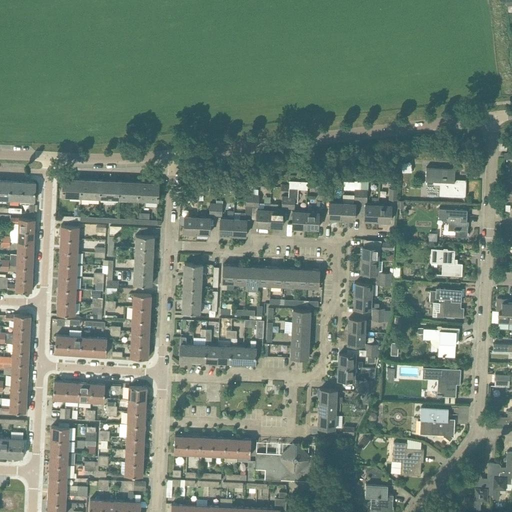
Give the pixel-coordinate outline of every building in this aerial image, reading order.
[(399,161),(399,172),(412,172),(412,161),(399,161)] [(455,179),(455,168),(426,167),(425,184),(439,184),(439,195),(465,197),(467,179),(455,179)] [(62,196),(80,196),(81,179),(63,179),(62,196)] [(81,179),(80,196),(99,197),(100,180),(81,179)] [(0,197),(10,198),(11,181),(0,180),(0,197)] [(99,197),(118,198),(119,181),(100,180),(99,197)] [(506,198),(511,198),(511,180),(504,180),(503,189),(506,189),(506,198)] [(10,198),(22,199),(23,181),(11,181),(10,198)] [(23,181),(22,199),(35,200),(36,182),(23,181)] [(119,181),(118,198),(137,199),(138,182),(119,181)] [(138,182),(137,199),(158,200),(159,183),(138,182)] [(318,198),(325,199),(325,188),(326,183),(308,182),(308,188),(319,188),(318,198)] [(299,184),(289,184),(289,191),(288,196),(288,208),(294,208),(295,203),(298,203),(299,184)] [(397,199),(398,188),(389,188),(389,199),(397,199)] [(377,220),(378,203),(379,197),(372,197),(372,203),(365,203),(365,220),(377,220)] [(341,218),(342,202),(329,201),(329,218),(341,218)] [(378,203),(377,220),(391,221),(391,204),(390,204),(390,201),(385,201),(385,204),(378,203)] [(269,225),(270,202),(264,202),(264,209),(257,208),(256,225),(269,225)] [(270,202),(269,225),(282,226),(283,210),(278,209),(278,203),(270,202)] [(342,202),(341,218),(355,219),(355,203),(342,202)] [(467,208),(439,207),(438,218),(443,218),(443,222),(448,222),(448,230),(455,230),(455,236),(467,237),(468,225),(465,224),(465,221),(467,221),(467,208)] [(306,227),(306,211),(293,210),(292,227),(306,227)] [(220,234),(233,234),(234,212),(227,211),(227,217),(221,217),(220,234)] [(306,211),(306,227),(318,228),(319,211),(306,211)] [(247,212),(234,212),(233,234),(246,235),(247,212)] [(184,232),(196,232),(197,216),(185,215),(184,232)] [(197,216),(196,232),(210,233),(211,216),(197,216)] [(19,230),(35,230),(35,218),(20,217),(20,218),(11,217),(11,222),(19,223),(19,229),(19,230)] [(96,228),(96,231),(106,232),(106,224),(88,223),(88,228),(96,228)] [(61,237),(78,238),(79,225),(61,224),(61,225),(61,237)] [(35,230),(19,230),(18,242),(34,242),(35,230)] [(135,247),(154,248),(154,247),(153,247),(154,236),(154,235),(136,235),(135,247)] [(78,251),(78,238),(61,237),(60,250),(78,251)] [(34,242),(18,242),(18,247),(18,253),(34,254),(34,242)] [(362,259),(378,260),(379,247),(362,246),(362,259)] [(154,248),(135,247),(135,259),(153,260),(153,259),(153,248),(154,248)] [(455,249),(431,248),(431,262),(442,263),(441,274),(462,275),(462,263),(457,263),(457,257),(454,257),(455,249)] [(60,250),(59,262),(77,263),(78,251),(60,250)] [(33,266),(34,254),(18,253),(11,253),(10,265),(17,265),(33,266)] [(153,260),(135,259),(134,270),(152,271),(153,260)] [(380,273),(380,278),(391,278),(391,272),(382,272),(383,260),(378,260),(362,259),(361,272),(380,273)] [(59,275),(77,276),(77,263),(59,262),(59,275)] [(184,274),(184,275),(202,276),(202,264),(203,264),(203,263),(184,262),(184,263),(184,274)] [(222,282),(234,282),(235,265),(223,264),(222,282)] [(33,266),(17,265),(17,271),(16,278),(32,278),(33,266)] [(234,282),(246,283),(247,265),(235,265),(234,282)] [(246,283),(258,283),(259,266),(247,265),(246,283)] [(258,283),(270,284),(271,266),(259,266),(258,283)] [(270,284),(283,285),(283,267),(271,266),(270,284)] [(283,285),(295,285),(296,268),(283,267),(283,285)] [(295,285),(307,286),(308,268),(296,268),(295,285)] [(320,269),(308,268),(307,286),(319,287),(320,269)] [(152,272),(152,271),(134,270),(134,271),(130,271),(130,275),(134,275),(133,283),(152,284),(152,283),(152,272)] [(59,275),(58,287),(76,288),(77,276),(59,275)] [(201,287),(202,276),(184,275),(183,286),(183,287),(201,287)] [(32,278),(16,278),(16,284),(12,284),(8,284),(7,289),(16,289),(16,290),(32,290),(32,278)] [(355,282),(355,295),(371,296),(372,282),(355,282)] [(58,301),(75,301),(76,288),(58,287),(58,301)] [(183,298),(201,299),(201,287),(183,287),(183,298)] [(455,322),(455,316),(463,317),(464,307),(459,307),(460,301),(461,301),(462,288),(436,287),(436,291),(430,290),(430,302),(433,302),(434,307),(436,309),(436,315),(447,316),(447,322),(455,322)] [(133,306),(151,307),(151,294),(134,293),(133,306)] [(371,296),(355,295),(354,308),(371,308),(371,296)] [(511,311),(511,302),(502,302),(503,298),(497,297),(496,310),(498,310),(498,322),(509,323),(509,311),(511,311)] [(201,299),(183,298),(182,299),(183,299),(182,310),(182,311),(201,312),(201,299)] [(75,314),(75,301),(58,301),(57,312),(57,313),(75,314)] [(103,303),(93,302),(92,313),(98,313),(98,318),(102,318),(103,303)] [(150,319),(151,307),(133,306),(132,318),(150,319)] [(293,308),(292,320),(310,321),(311,309),(293,308)] [(14,326),(30,326),(31,314),(15,314),(6,313),(6,319),(14,319),(14,326)] [(349,317),(348,330),(365,331),(365,318),(349,317)] [(132,318),(132,331),(150,332),(150,319),(132,318)] [(292,320),(292,332),(309,333),(310,321),(292,320)] [(30,326),(14,326),(14,332),(0,331),(0,337),(30,339),(30,326)] [(424,328),(418,328),(418,334),(423,333),(423,338),(439,339),(438,355),(455,356),(455,342),(458,342),(459,329),(424,327),(424,328)] [(206,336),(206,344),(205,360),(218,361),(219,345),(211,344),(212,329),(206,328),(206,336)] [(365,331),(348,330),(348,343),(364,344),(365,331)] [(131,344),(149,345),(150,332),(132,331),(131,344)] [(292,332),(291,345),(309,345),(309,333),(292,332)] [(68,353),(69,335),(56,334),(55,352),(56,352),(68,353)] [(68,353),(80,353),(82,336),(69,335),(68,353)] [(80,353),(93,354),(94,337),(82,336),(80,353)] [(192,360),(193,343),(186,343),(186,337),(181,336),(181,343),(180,343),(180,359),(192,360)] [(30,339),(0,337),(0,343),(5,343),(13,343),(13,350),(29,351),(30,339)] [(94,337),(93,354),(105,355),(106,355),(107,338),(94,337)] [(243,346),(243,362),(255,362),(256,339),(251,339),(251,346),(243,346)] [(193,343),(192,360),(205,360),(206,344),(193,343)] [(148,357),(149,345),(131,344),(130,357),(148,357)] [(219,345),(218,361),(230,361),(231,345),(219,345)] [(231,345),(230,361),(243,362),(243,346),(231,345)] [(308,358),(309,345),(291,345),(290,357),(308,358)] [(29,351),(13,350),(13,356),(0,355),(0,361),(28,363),(29,351)] [(339,353),(338,366),(355,367),(363,367),(363,361),(355,361),(355,354),(339,353)] [(28,363),(0,361),(0,367),(12,368),(12,374),(28,375),(28,363)] [(355,367),(338,366),(338,379),(354,380),(355,367)] [(461,368),(423,367),(422,378),(438,379),(437,394),(435,393),(435,395),(454,396),(454,384),(460,384),(461,368)] [(12,374),(11,386),(27,387),(28,375),(12,374)] [(53,398),(66,399),(67,381),(55,380),(54,380),(53,398)] [(66,399),(79,399),(80,382),(67,381),(66,399)] [(92,383),(80,382),(79,399),(91,400),(92,383)] [(92,383),(91,400),(104,401),(105,383),(104,383),(92,383)] [(128,399),(146,399),(147,387),(147,386),(129,385),(128,399)] [(27,399),(27,387),(11,386),(11,398),(27,399)] [(320,388),(320,401),(336,402),(342,403),(343,396),(336,396),(337,389),(320,388)] [(27,399),(11,398),(10,404),(2,404),(2,410),(10,410),(26,411),(27,399)] [(145,412),(146,399),(128,399),(128,411),(145,412)] [(107,401),(107,410),(117,411),(117,406),(115,405),(115,401),(107,401)] [(320,401),(319,414),(335,415),(336,402),(320,401)] [(356,410),(356,411),(365,412),(365,411),(367,411),(371,404),(356,403),(356,410)] [(448,408),(421,407),(420,421),(423,421),(422,434),(443,435),(443,436),(445,436),(450,441),(454,435),(455,418),(448,418),(448,408)] [(511,410),(508,410),(508,416),(493,415),(493,422),(511,423),(511,410)] [(145,424),(145,412),(128,411),(127,424),(145,424)] [(371,412),(368,414),(368,418),(371,421),(374,421),(377,419),(377,414),(375,412),(371,412)] [(335,415),(319,414),(318,427),(335,428),(335,415)] [(144,437),(145,424),(127,424),(127,436),(144,437)] [(51,439),(69,439),(70,426),(69,426),(59,426),(51,425),(51,427),(52,427),(51,439)] [(87,431),(87,440),(95,441),(96,431),(87,431)] [(174,452),(187,453),(188,435),(176,435),(176,434),(175,434),(174,452)] [(188,435),(187,453),(193,453),(200,453),(201,436),(188,435)] [(371,439),(365,435),(358,443),(364,448),(371,439)] [(144,449),(144,437),(127,436),(126,448),(144,449)] [(200,453),(212,454),(213,436),(201,436),(200,453)] [(225,437),(213,436),(212,454),(224,454),(225,437)] [(0,455),(10,456),(11,438),(0,437),(0,455)] [(225,437),(224,454),(237,455),(238,438),(225,437)] [(11,438),(10,456),(23,456),(24,438),(11,438)] [(250,438),(238,438),(237,455),(250,455),(251,438),(250,438)] [(51,439),(51,451),(68,452),(69,439),(51,439)] [(407,443),(393,442),(392,461),(401,461),(401,474),(421,475),(421,461),(423,461),(424,449),(407,448),(407,443)] [(255,478),(280,479),(281,479),(282,474),(297,475),(297,477),(314,478),(314,461),(315,461),(316,454),(308,454),(299,444),(292,443),(282,453),(266,452),(266,456),(257,455),(257,451),(256,451),(255,478)] [(143,462),(144,449),(126,448),(126,461),(143,462)] [(68,452),(51,451),(50,464),(68,465),(68,452)] [(497,462),(495,462),(493,494),(493,498),(499,498),(500,489),(506,489),(506,483),(511,483),(511,481),(511,451),(507,451),(506,467),(501,466),(501,465),(499,463),(497,463),(497,462)] [(108,465),(109,460),(98,460),(98,461),(98,466),(94,466),(94,471),(95,471),(94,476),(106,476),(107,471),(99,470),(99,465),(108,465)] [(143,474),(143,462),(126,461),(125,474),(143,475),(143,474)] [(493,494),(495,462),(488,462),(487,478),(482,477),(482,476),(480,474),(479,474),(479,473),(475,473),(474,498),(474,508),(474,509),(480,509),(481,500),(487,500),(488,494),(493,494)] [(50,464),(49,476),(67,477),(68,465),(50,464)] [(49,489),(66,490),(67,485),(67,477),(49,476),(49,489)] [(134,480),(129,480),(129,490),(128,500),(127,511),(140,511),(141,506),(141,501),(138,501),(136,500),(136,494),(134,494),(134,480)] [(388,485),(366,484),(365,496),(371,496),(370,510),(392,511),(393,494),(387,494),(388,485)] [(49,489),(48,501),(66,502),(66,495),(87,496),(88,490),(78,490),(66,490),(49,489)] [(267,508),(266,511),(280,511),(280,510),(286,510),(286,491),(279,491),(279,498),(275,498),(275,508),(267,508)] [(464,507),(474,508),(474,498),(464,497),(464,507)] [(102,511),(103,499),(90,499),(89,511),(102,511)] [(102,511),(115,511),(116,500),(103,499),(102,511)] [(115,511),(127,511),(128,500),(116,500),(115,511)] [(65,511),(66,502),(48,501),(47,511),(65,511)] [(184,511),(185,504),(172,503),(171,511),(184,511)]
